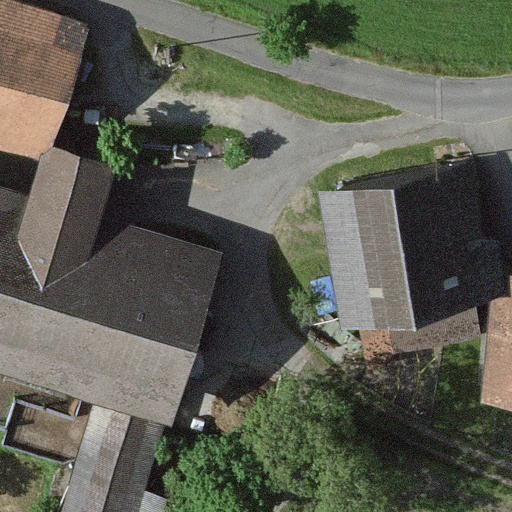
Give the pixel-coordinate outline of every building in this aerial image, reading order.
[(62,9),(29,0),(0,0),(0,125),(60,143),(87,47),(54,38),(62,9)] [(50,189),(0,175),(0,349),(108,378),(71,511),(149,511),(178,406),(187,408),(233,240),(110,207),(124,154),(63,138),(50,189)] [(468,159),(323,190),(350,319),(495,288),(468,159)] [(511,273),(500,273),(493,392),(511,392),(511,273)] [(0,403),(7,406),(19,371),(0,364),(0,403)]
